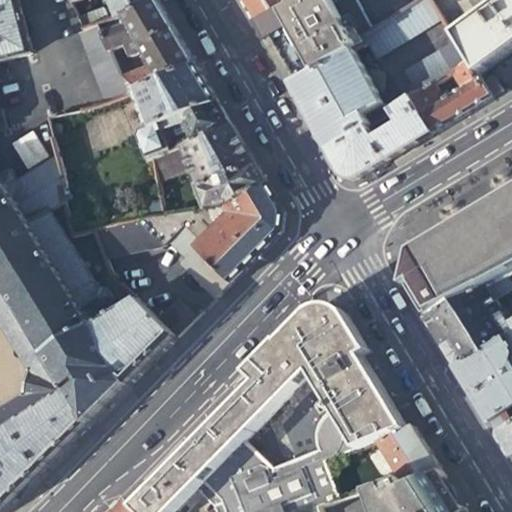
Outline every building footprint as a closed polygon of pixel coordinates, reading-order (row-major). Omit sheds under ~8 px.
[(115,328),(52,370),(69,396),(0,438),(0,131),(6,130),(1,113),(0,112),(0,65),(33,56),(17,0),(14,0),(0,3),(0,511),(8,511),(71,450),(107,414),(147,373),(178,342),(158,322),(140,303),(115,328)] [(105,7),(80,19),(87,35),(101,29),(161,3),(158,0),(108,0),(114,10),(108,14),(105,7)] [(243,0),(258,25),(304,0),(243,0)] [(324,35),(304,0),(258,25),(268,44),(278,61),(324,35)] [(423,0),(421,0),(400,13),(361,39),(375,61),(438,19),(423,0)] [(511,0),(433,0),(456,36),(470,59),(477,71),(496,58),(511,49),(511,51),(511,0)] [(148,57),(154,71),(191,54),(180,37),(166,13),(161,3),(101,29),(115,56),(116,56),(129,50),(135,62),(148,57)] [(77,39),(103,108),(134,98),(127,82),(116,56),(115,56),(101,29),(87,35),(77,39)] [(435,50),(449,72),(451,71),(470,59),(456,36),(435,50)] [(350,50),(290,83),(329,153),(380,132),(371,118),(388,107),(350,50)] [(405,69),(419,91),(433,82),(449,72),(435,50),(405,69)] [(442,97),(433,82),(419,91),(410,96),(420,111),(435,136),(495,99),(483,81),(477,71),(470,59),(451,71),(460,85),(442,97)] [(149,165),(155,162),(171,155),(168,146),(176,143),(171,132),(163,135),(160,127),(220,104),(209,85),(198,67),(134,98),(148,131),(142,133),(139,141),(149,165)] [(495,75),(483,81),(495,99),(506,93),(495,75)] [(226,114),(220,104),(160,127),(163,135),(171,132),(185,126),(189,137),(176,143),(168,146),(171,155),(234,128),(226,114)] [(399,123),(388,107),(371,118),(380,132),(393,126),(399,123)] [(393,126),(380,132),(329,153),(335,164),(342,176),(360,181),(392,162),(435,136),(420,111),(399,123),(393,126)] [(197,214),(199,217),(268,186),(249,154),(234,128),(171,155),(155,162),(158,181),(190,172),(204,207),(200,208),(197,214)] [(0,284),(52,370),(115,328),(107,316),(117,310),(118,304),(108,289),(103,287),(100,289),(52,213),(64,205),(61,194),(68,193),(59,159),(21,184),(13,172),(0,180),(0,284)] [(183,267),(217,303),(283,236),(285,214),(280,206),(270,189),(268,186),(199,217),(166,218),(95,233),(108,262),(166,249),(172,245),(192,234),(204,248),(189,262),(183,267)] [(192,234),(172,245),(189,262),(204,248),(192,234)] [(172,245),(166,249),(183,267),(189,262),(172,245)] [(458,374),(460,372),(511,342),(511,325),(511,326),(497,301),(511,291),(511,284),(509,280),(426,321),(440,344),(458,374)] [(178,303),(158,322),(178,342),(197,323),(178,303)] [(195,450),(186,441),(145,484),(154,493),(146,502),(136,511),(180,511),(183,509),(184,511),(191,511),(208,493),(214,498),(222,505),(224,511),(328,511),(347,503),(327,467),(362,452),(406,433),(361,360),(369,354),(345,317),(309,315),(250,376),(259,384),(195,450)] [(511,342),(460,372),(470,389),(491,424),(501,440),(511,433),(511,342)] [(386,457),(403,483),(442,473),(427,448),(415,429),(406,433),(362,452),(368,464),(386,457)] [(511,433),(501,440),(506,449),(511,459),(511,433)] [(466,511),(455,493),(442,473),(403,483),(388,488),(374,493),(381,511),(466,511)] [(135,511),(126,503),(117,511),(135,511)]
